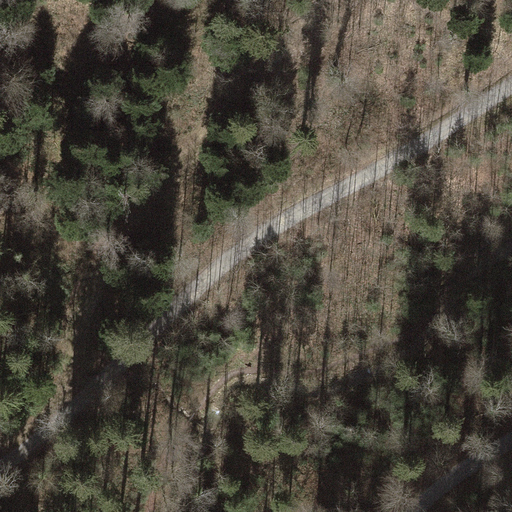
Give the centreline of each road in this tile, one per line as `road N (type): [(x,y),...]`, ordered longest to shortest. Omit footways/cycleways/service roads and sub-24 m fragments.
road 1 (track): [(0,460),(48,432),(250,243),(511,91)]
road 2 (track): [(48,432),(95,287),(152,203),(328,0)]
